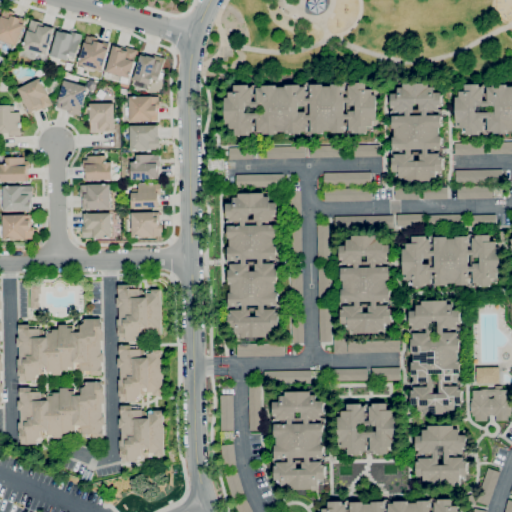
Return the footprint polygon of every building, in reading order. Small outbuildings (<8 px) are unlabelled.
[(16,46),(0,40),(0,20),(4,9),(8,11),(8,10),(15,13),(14,16),(26,20),(16,46)] [(46,54),(23,48),(31,19),(43,22),(42,26),(45,27),(46,25),(54,28),(46,54)] [(67,60),(51,55),(58,30),(71,34),(72,32),(81,34),(75,58),(70,56),(69,59),(67,59),(67,60)] [(102,70),(78,64),(86,36),(91,37),(92,36),(98,38),(97,41),(109,44),(102,70)] [(130,78),(106,71),(108,64),(114,45),(126,48),(126,47),(138,50),(135,60),(135,61),(130,78)] [(150,84),(134,79),(140,54),(147,56),(147,55),(153,57),(153,55),(165,58),(161,72),(164,73),(162,79),(159,78),(158,81),(153,79),(152,82),(150,82),(150,84)] [(30,114),(19,88),(41,78),(53,104),(43,109),(42,109),(30,114)] [(80,115),(75,114),(75,115),(68,113),(69,111),(56,107),(64,80),(88,87),(80,115)] [(308,135),(308,133),(306,133),(306,131),(302,131),(302,132),(287,133),(287,131),(279,132),(279,133),(264,133),(264,132),(259,132),(259,134),(254,134),(254,133),(251,133),(251,134),(236,135),(236,128),(224,128),(224,121),(227,121),(226,99),(224,99),(224,92),(229,92),(229,91),(235,91),(235,84),(249,84),(249,87),(253,87),(253,85),(258,85),(258,87),(263,87),(263,85),(278,85),(278,87),(286,86),(286,85),(301,84),(301,86),(307,86),(306,82),(310,82),(310,85),(312,85),(311,84),(324,84),(324,86),(332,86),(332,84),(345,83),(345,81),(348,81),(348,86),(350,86),(350,85),(352,85),(352,81),(367,81),(367,88),(373,88),(373,95),(377,94),(377,117),(378,117),(378,125),(368,125),(368,132),(353,132),(353,131),(351,131),(351,133),(349,133),(349,134),(346,134),(346,132),(344,132),(333,132),(333,131),(325,131),(325,132),(313,132),(313,131),(311,131),(311,135),(308,135)] [(427,182),(427,178),(408,179),(408,183),(400,183),(400,172),(393,172),(393,158),(395,158),(395,154),(393,154),(391,154),(391,149),(393,149),(393,137),(395,137),(395,129),(393,129),(392,116),(390,116),(390,110),(394,110),(394,108),(391,108),(391,93),(395,93),(395,82),(402,82),(402,87),(404,87),(404,83),(429,83),(429,86),(434,86),(434,92),(441,92),(442,107),(439,107),(439,109),(442,109),(443,115),(441,115),(441,127),(439,128),(439,135),(442,135),(442,148),(443,148),(443,152),(440,152),(440,157),(443,157),(443,171),(436,171),(437,182),(427,182)] [(511,131),(509,131),(509,133),(494,133),(494,132),(489,132),(489,133),(488,133),(488,134),(484,134),(484,132),(482,132),(482,133),(480,133),(480,135),(466,135),(466,128),(455,128),(455,120),(458,120),(458,100),(452,100),(452,92),(460,92),(459,90),(466,90),(465,84),(479,84),(479,85),(489,85),(489,86),(493,86),(493,84),(508,84),(508,86),(511,86),(511,131)] [(130,121),(129,97),(153,96),(153,97),(160,97),(160,108),(158,108),(158,120),(152,120),(152,121),(130,121)] [(103,132),(91,133),(90,103),(114,103),(115,131),(103,131),(103,132)] [(9,136),(9,132),(0,132),(0,105),(11,105),(15,105),(15,113),(20,113),(20,124),(21,124),(21,127),(20,127),(21,136),(9,136)] [(131,150),(130,126),(158,125),(158,134),(159,134),(159,137),(160,137),(160,149),(131,150)] [(511,153),(490,154),(490,142),(511,141),(511,153)] [(455,154),(454,143),(484,142),(485,154),(455,154)] [(351,157),(351,145),(380,144),(381,156),(351,157)] [(310,158),(310,146),(345,145),(346,157),(310,158)] [(259,159),(258,146),(305,146),(305,158),(259,159)] [(229,159),(229,147),(253,147),(253,159),(229,159)] [(85,179),(85,167),(84,167),(84,160),(88,160),(88,156),(107,155),(107,162),(112,162),(112,180),(88,180),(88,179),(85,179)] [(131,179),(131,162),(136,162),(136,155),(160,155),(161,167),(157,167),(157,179),(131,179)] [(1,182),(0,164),(6,164),(5,157),(25,157),(25,161),(29,161),(30,169),(28,169),(28,181),(1,182)] [(211,178),(211,170),(208,170),(207,158),(225,158),(225,177),(211,178)] [(455,183),(455,170),(502,169),(502,182),(455,183)] [(324,186),(324,173),(371,172),(371,185),(324,186)] [(237,188),(237,174),(283,174),(284,187),(237,188)] [(382,184),(381,174),(390,174),(390,184),(382,184)] [(132,208),(132,193),(139,192),(139,183),(157,183),(157,184),(161,184),(161,194),(159,195),(160,208),(132,208)] [(83,209),(82,197),(80,197),(80,189),(81,189),(81,185),(88,185),(88,184),(110,184),(111,209),(83,209)] [(4,210),(4,208),(0,208),(0,189),(4,189),(4,185),(22,185),(22,186),(33,186),(33,198),(33,209),(4,210)] [(457,199),(457,186),(499,185),(499,188),(502,187),(503,197),(493,198),(457,199)] [(395,199),(395,188),(419,187),(419,199),(395,199)] [(447,199),(423,199),(423,187),(447,187),(447,199)] [(325,202),(324,189),(371,188),(371,201),(325,202)] [(290,220),(289,191),(301,191),(301,220),(290,220)] [(273,338),(237,339),(236,327),(229,328),(229,313),(232,313),(232,311),(230,311),(230,309),(228,309),(228,305),(229,305),(229,304),(230,304),(229,293),(232,293),(232,284),(229,284),(229,270),(231,270),(231,265),(229,265),(229,263),(227,264),(227,260),(228,260),(228,258),(229,258),(229,247),(231,247),(231,238),(228,238),(228,226),(226,226),(226,222),(227,222),(227,220),(230,220),(230,218),(227,218),(227,203),(234,203),(234,192),(240,192),(240,193),(265,193),(265,196),(270,196),(270,202),(277,202),(278,217),(274,217),(275,221),(270,221),(270,225),(277,225),(277,237),(275,237),(275,246),(277,246),(278,259),(279,259),(279,263),(275,264),(275,269),(278,268),(278,283),(276,283),(276,292),(278,292),(278,305),(280,305),(280,309),(277,309),(277,311),(279,311),(280,327),(272,327),(273,338)] [(162,236),(132,237),(132,213),(160,212),(160,224),(163,224),(163,232),(162,232),(162,236)] [(112,237),(83,237),(83,226),(84,226),(84,213),(112,213),(112,237)] [(397,226),(397,214),(423,214),(424,225),(397,226)] [(428,227),(428,215),(464,214),(464,226),(428,227)] [(472,227),(472,215),(496,214),(496,226),(472,227)] [(4,240),(4,237),(0,237),(0,221),(3,221),(3,215),(26,215),(32,215),(32,227),(34,227),(34,234),(33,234),(33,239),(4,240)] [(335,229),(335,216),(393,215),(393,228),(335,229)] [(318,260),(317,225),(328,224),(330,260),(318,260)] [(290,260),(290,225),(302,225),(302,259),(290,260)] [(474,287),(470,287),(470,284),(456,284),(456,283),(448,283),(448,284),(435,284),(436,287),(431,287),(431,283),(428,283),(428,285),(413,286),(413,280),(408,280),(408,281),(401,281),(401,273),(405,273),(405,252),(401,252),(401,242),(407,242),(407,243),(413,243),(412,236),(427,236),(430,236),(430,235),(435,235),(435,237),(448,236),(448,238),(456,238),(456,236),(469,236),(469,234),(473,234),(473,235),(476,235),(491,235),(491,241),(497,241),(497,247),(501,247),(502,271),(502,279),(497,279),(497,278),(492,279),(492,284),(477,284),(477,283),(474,283),(474,287)] [(349,335),(349,324),(342,324),(341,309),(345,309),(345,306),(342,306),(342,304),(341,304),(340,300),(342,300),(342,288),(344,288),(344,280),(342,280),(342,267),(340,267),(340,263),(344,263),(344,260),(341,260),(340,245),(348,245),(348,239),(353,239),(353,235),(378,235),(378,238),(385,238),(385,244),(391,244),(391,259),(388,259),(388,262),(392,262),(392,266),(390,266),(391,279),(388,279),(388,288),(391,288),(391,301),(393,301),(393,305),(389,305),(389,308),(392,308),(392,323),(389,323),(389,329),(384,329),(384,334),(378,335),(378,331),(355,331),(355,335),(349,335)] [(319,301),(318,265),(330,264),(331,301),(319,301)] [(292,309),(291,273),(303,273),(303,308),(292,309)] [(121,341),(121,336),(119,336),(119,328),(117,328),(117,319),(120,319),(119,307),(117,307),(117,297),(118,297),(118,284),(130,284),(130,286),(136,285),(136,289),(140,289),(140,290),(143,290),(143,292),(147,292),(147,291),(152,291),(152,290),(161,289),(162,335),(153,335),(153,334),(148,334),(147,332),(145,332),(145,334),(139,340),(121,341)] [(31,309),(30,286),(41,285),(41,294),(39,294),(39,297),(38,297),(38,303),(39,303),(40,308),(31,309)] [(420,416),(419,405),(412,405),(411,390),(414,390),(414,387),(412,387),(412,382),(414,382),(414,376),(412,376),(412,361),(414,361),(414,353),(412,353),(412,338),(413,338),(413,333),(411,333),(411,329),(412,329),(412,325),(410,326),(410,310),(417,310),(417,305),(422,305),(422,301),(448,300),(448,304),(453,304),(454,309),(461,309),(461,324),(459,324),(459,328),(460,328),(460,332),(458,332),(458,337),(460,337),(461,352),(458,352),(458,360),(461,360),(461,375),(459,376),(459,381),(461,381),(462,386),(460,386),(460,389),(462,389),(463,404),(460,404),(460,411),(456,411),(456,415),(448,415),(448,413),(427,414),(427,416),(420,416)] [(320,341),(319,306),(330,306),(331,341),(320,341)] [(292,342),(291,313),(303,313),(304,342),(292,342)] [(21,381),(21,376),(20,376),(19,367),(18,368),(18,359),(20,359),(20,347),(18,347),(17,338),(19,337),(19,324),(30,324),(30,325),(36,325),(36,329),(40,329),(43,329),(44,332),(48,332),(47,330),(53,330),(53,329),(60,329),(60,325),(68,324),(68,325),(74,325),(74,327),(77,327),(77,326),(83,320),(85,320),(85,319),(100,318),(101,324),(102,324),(103,332),(104,332),(104,340),(101,340),(102,353),(104,353),(104,362),(103,362),(103,375),(92,375),(92,373),(82,374),(82,370),(78,370),(78,368),(69,369),(69,370),(62,370),(63,375),(54,375),(54,373),(48,374),(48,373),(45,373),(45,374),(37,381),(21,381)] [(334,353),(333,339),(347,338),(347,353),(334,353)] [(348,353),(348,341),(399,340),(399,352),(348,353)] [(237,356),(237,343),(284,343),(284,356),(237,356)] [(122,402),(121,396),(120,396),(120,388),(119,388),(119,380),(121,380),(120,367),(118,367),(118,358),(120,357),(120,345),(131,345),(131,346),(137,346),(137,349),(141,349),(141,351),(144,351),(144,352),(147,352),(147,351),(153,351),(153,350),(162,350),(163,395),(154,395),(154,394),(148,394),(148,393),(146,393),(146,394),(139,401),(122,402)] [(400,381),(372,381),(372,367),(400,367),(400,381)] [(475,367),(475,383),(498,383),(498,367),(475,367)] [(332,381),(332,369),(367,368),(367,380),(332,381)] [(265,384),(265,371),(320,370),(320,380),(317,380),(317,383),(312,383),(265,384)] [(45,437),(40,442),(37,442),(37,444),(21,444),(21,438),(20,438),(20,429),(19,429),(18,421),(21,421),(21,410),(19,410),(19,400),(21,400),(21,387),(32,386),(32,388),(38,388),(38,391),(42,391),(42,392),(46,392),(46,394),(49,394),(49,393),(54,393),(54,392),(61,392),(61,388),(70,388),(70,389),(76,389),(76,390),(79,390),(84,384),(87,384),(87,382),(103,382),(103,388),(104,388),(104,397),(105,397),(105,404),(102,404),(103,417),(105,417),(105,426),(103,426),(103,429),(104,429),(104,438),(103,438),(103,439),(92,439),(92,438),(83,438),(83,433),(79,433),(79,432),(76,432),(63,432),(64,438),(55,438),(55,437),(48,437),(48,434),(45,434),(45,437)] [(249,430),(248,383),(260,383),(262,430),(249,430)] [(487,421),(475,421),(475,416),(472,416),(472,412),(471,412),(471,398),(472,398),(472,390),(483,390),(483,389),(495,389),(495,386),(502,386),(502,389),(510,389),(510,397),(511,397),(511,411),(511,415),(508,415),(508,420),(496,420),(496,416),(493,416),(493,415),(490,415),(490,416),(487,416),(487,421)] [(319,492),(312,492),(311,488),(289,488),(289,492),(281,492),(281,480),(275,480),(275,465),(277,465),(277,462),(274,462),(274,458),(275,457),(275,455),(276,455),(276,445),(278,445),(278,436),(276,436),(275,425),(273,425),(273,419),(274,419),(274,418),(277,417),(277,416),(274,416),(274,401),(280,401),(280,390),(288,390),(288,392),(312,391),(312,395),(317,395),(318,400),(324,400),(325,416),(322,416),(322,417),(325,417),(325,419),(325,424),(324,424),(324,436),(322,436),(322,444),(324,444),(324,457),(326,457),(326,461),(323,461),(323,464),(325,464),(326,479),(319,479),(319,492)] [(224,440),(224,437),(221,437),(220,395),(233,395),(234,440),(224,440)] [(371,453),(367,453),(367,451),(363,451),(363,453),(349,453),(349,447),(338,447),(338,441),(339,441),(339,417),(334,417),(334,411),(342,411),(342,410),(348,410),(348,403),(363,403),(363,406),(366,406),(370,406),(373,406),(373,403),(388,403),(388,409),(394,409),(394,416),(398,416),(398,441),(395,441),(395,447),(389,447),(389,453),(374,453),(374,451),(371,451),(371,453)] [(123,462),(123,457),(121,457),(121,448),(120,448),(119,440),(122,440),(122,428),(119,428),(119,418),(121,418),(121,405),(132,405),(132,407),(138,407),(138,410),(142,410),(142,411),(146,411),(146,413),(149,413),(149,412),(154,412),(154,410),(164,410),(165,456),(155,456),(155,455),(150,455),(150,453),(147,453),(147,455),(140,462),(123,462)] [(460,487),(453,487),(453,484),(430,484),(430,487),(420,487),(420,476),(417,476),(417,461),(420,461),(420,458),(418,458),(418,453),(419,453),(419,449),(417,449),(417,436),(421,436),(421,423),(430,423),(430,425),(454,425),(454,429),(460,429),(460,434),(467,434),(467,449),(464,449),(464,453),(466,453),(466,457),(464,457),(464,460),(467,460),(467,474),(460,475),(460,480),(460,487)] [(224,469),(221,445),(234,443),(237,467),(224,469)] [(489,505),(476,501),(488,467),(500,471),(489,505)] [(232,498),(225,475),(238,471),(245,494),(232,498)] [(470,505),(466,497),(472,494),(476,502),(470,505)] [(238,511),(235,505),(246,498),(253,511),(238,511)] [(463,511),(318,511),(318,509),(323,509),(323,508),(329,508),(329,501),(344,501),(344,504),(346,504),(346,501),(347,501),(347,500),(351,500),(351,502),(363,502),(363,504),(372,504),(372,501),(385,501),(385,500),(389,499),(389,501),(391,501),(391,503),(394,503),(394,501),(410,501),(410,503),(418,503),(418,500),(430,500),(430,499),(435,498),(435,499),(436,499),(436,502),(438,502),(438,499),(452,499),(453,506),(459,506),(459,511),(463,511)] [(511,511),(511,500),(506,499),(503,511),(511,511)]
